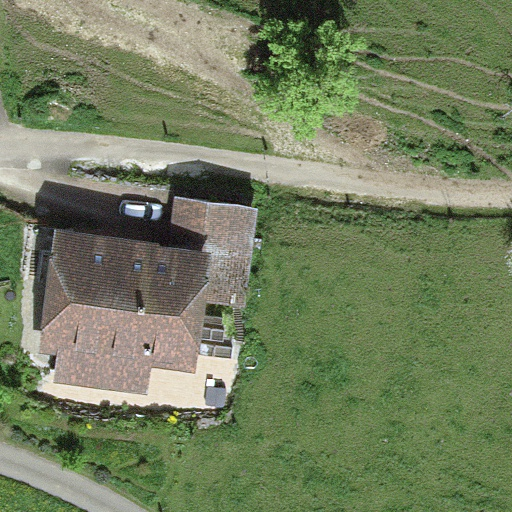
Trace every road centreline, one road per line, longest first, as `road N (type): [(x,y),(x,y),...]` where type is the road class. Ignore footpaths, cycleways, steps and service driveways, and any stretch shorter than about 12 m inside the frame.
road 1 (residential): [(0,154),(63,147),(287,168)]
road 2 (track): [(511,192),(333,179),(287,168)]
road 3 (residential): [(0,456),(121,511)]
